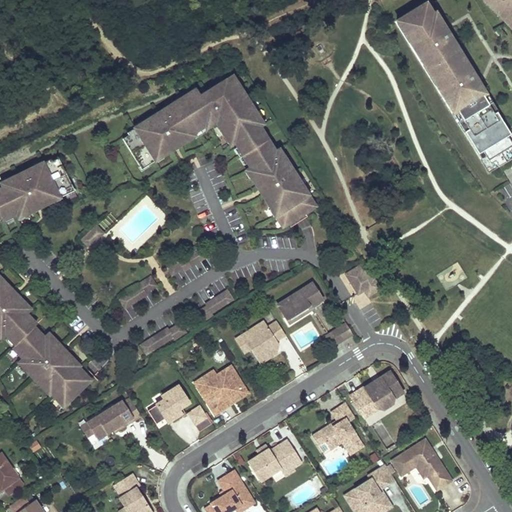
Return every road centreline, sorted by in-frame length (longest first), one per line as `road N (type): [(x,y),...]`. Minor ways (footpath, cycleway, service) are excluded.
road 1 (residential): [(373,344),(176,470),(169,491),(176,511)]
road 2 (residential): [(499,502),(405,352),(373,344)]
